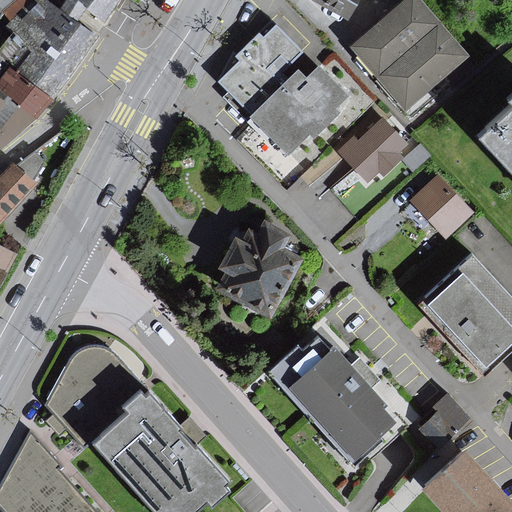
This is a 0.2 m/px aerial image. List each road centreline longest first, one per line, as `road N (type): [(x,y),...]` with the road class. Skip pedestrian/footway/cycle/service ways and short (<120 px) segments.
road 1 (residential): [(160,79),(185,97),(511,461)]
road 2 (residential): [(60,266),(142,318),(311,511)]
road 3 (tertiary): [(60,266),(160,79)]
road 4 (residential): [(0,161),(112,68),(128,64),(160,79)]
road 5 (tertiary): [(0,378),(60,266)]
